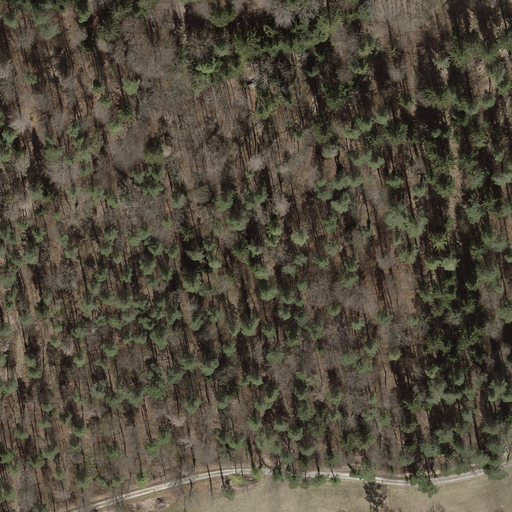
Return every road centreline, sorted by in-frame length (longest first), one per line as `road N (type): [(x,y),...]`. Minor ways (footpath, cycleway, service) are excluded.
road 1 (track): [(511,462),(405,482),(241,471),(80,511)]
road 2 (track): [(310,0),(236,21),(200,16),(175,0)]
